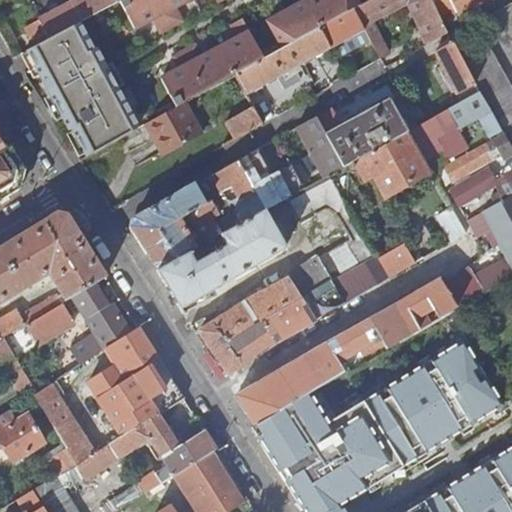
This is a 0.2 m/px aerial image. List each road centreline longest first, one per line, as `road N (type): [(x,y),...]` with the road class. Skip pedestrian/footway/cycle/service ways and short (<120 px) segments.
road 1 (residential): [(284,511),(81,186)]
road 2 (residential): [(81,186),(0,53)]
